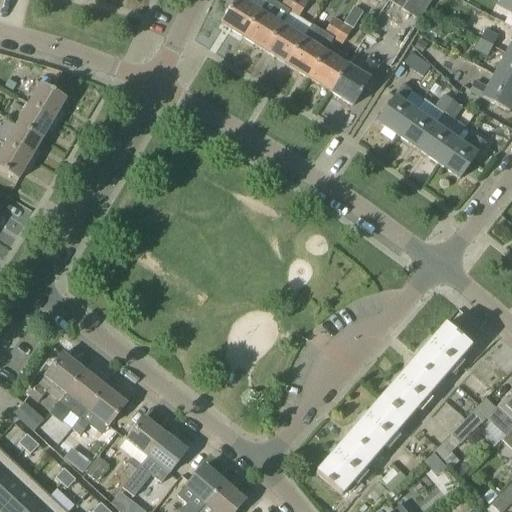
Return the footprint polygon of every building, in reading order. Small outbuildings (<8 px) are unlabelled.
[(267,0),(236,0),(220,25),(243,39),(267,0)] [(289,13),(297,0),(284,0),(280,7),(269,0),(267,0),(243,39),(265,53),(281,26),(289,13)] [(301,0),(297,0),(289,13),(298,19),(308,4),(301,0)] [(403,0),(388,0),(388,1),(398,8),(403,0)] [(403,0),(398,8),(409,15),(418,0),(403,0)] [(418,0),(409,15),(419,22),(433,0),(418,0)] [(509,13),(511,7),(511,2),(507,0),(501,0),(498,8),(509,13)] [(325,53),(333,41),(342,25),(333,19),(316,48),(303,40),(287,66),(308,80),(325,53)] [(444,29),(431,22),(426,31),(439,37),(444,29)] [(342,25),(333,41),(342,46),(352,31),(342,25)] [(287,66),(303,40),(281,26),(265,53),(287,66)] [(480,41),(492,48),(497,38),(485,31),(480,41)] [(419,41),(414,48),(422,53),(427,46),(419,41)] [(486,58),(492,48),(480,41),(474,51),(486,58)] [(330,94),(347,67),(325,53),(308,80),(330,94)] [(511,86),(511,57),(506,55),(494,77),(511,86)] [(347,67),(330,94),(353,108),(378,67),(369,61),(360,75),(347,67)] [(509,114),(511,107),(511,86),(494,77),(487,90),(475,83),(470,92),(509,114)] [(28,106),(59,124),(65,112),(60,110),(66,100),(40,85),(28,106)] [(412,91),(411,92),(403,86),(377,123),(398,137),(415,113),(424,100),(412,91)] [(443,96),(435,108),(444,115),(452,103),(443,96)] [(461,110),(453,103),(452,103),(444,115),(453,121),(461,110)] [(52,135),(59,124),(28,106),(16,126),(42,141),(48,132),(52,135)] [(435,127),(415,113),(398,137),(418,152),(435,127)] [(37,150),(42,141),(16,126),(5,146),(35,164),(42,153),(37,150)] [(456,141),(435,127),(418,152),(438,166),(456,141)] [(468,150),(462,145),(456,141),(438,166),(459,181),(485,144),(476,138),(468,150)] [(28,175),(35,164),(5,146),(0,153),(0,170),(18,182),(24,172),(28,175)] [(316,474),(341,497),(470,348),(445,326),(434,338),(430,335),(416,351),(420,355),(405,372),(400,369),(386,385),(391,388),(370,412),(366,408),(352,424),(356,428),(341,446),(336,442),(322,459),(327,462),(316,474)] [(44,378),(64,394),(65,394),(83,372),(62,355),(44,378)] [(78,421),(104,388),(83,372),(65,394),(64,394),(48,415),(60,425),(69,414),(78,421)] [(46,393),(38,386),(29,397),(38,404),(46,393)] [(101,436),(107,427),(108,428),(126,405),(104,388),(78,421),(70,431),(78,437),(87,426),(101,436)] [(505,438),(511,430),(511,392),(495,410),(485,401),(472,415),(450,436),(459,446),(481,424),(481,425),(486,420),(505,438)] [(14,415),(18,418),(33,433),(43,423),(24,404),(14,415)] [(125,442),(146,459),(165,436),(143,419),(125,442)] [(511,430),(505,438),(501,442),(511,452),(511,464),(509,467),(505,471),(511,478),(511,430)] [(27,436),(19,445),(25,450),(33,441),(27,436)] [(146,459),(140,466),(131,478),(121,490),(132,499),(149,477),(160,485),(161,483),(186,453),(165,436),(146,459)] [(33,441),(25,450),(30,456),(39,447),(33,441)] [(0,450),(0,476),(13,463),(0,450)] [(81,475),(90,465),(80,457),(72,467),(81,475)] [(98,459),(85,475),(95,484),(108,468),(98,459)] [(131,478),(140,466),(131,459),(122,471),(131,478)] [(13,463),(0,476),(0,511),(31,480),(13,463)] [(192,506),(199,511),(224,485),(204,467),(179,495),(192,506)] [(63,471),(55,479),(61,485),(69,476),(63,471)] [(69,476),(61,485),(67,490),(75,482),(69,476)] [(31,480),(0,511),(35,511),(49,497),(31,480)] [(236,511),(245,502),(224,485),(199,511),(236,511)] [(511,511),(511,487),(487,511),(486,511),(502,511),(511,511)] [(120,493),(113,502),(125,511),(126,511),(133,503),(120,493)] [(64,511),(49,497),(35,511),(64,511)]
